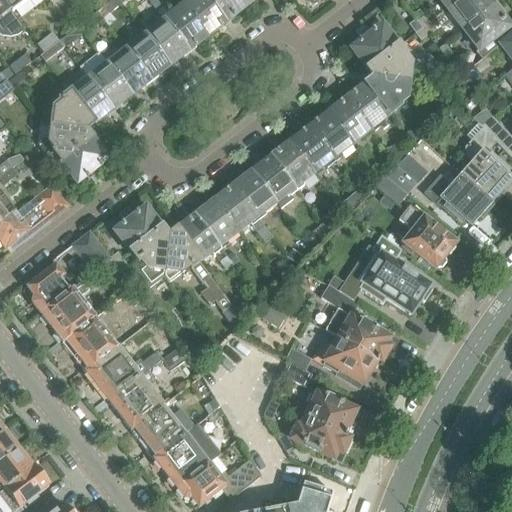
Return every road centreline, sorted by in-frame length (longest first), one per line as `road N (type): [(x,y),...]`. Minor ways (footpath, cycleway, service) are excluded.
road 1 (tertiary): [(511,297),(463,362),(389,511)]
road 2 (residential): [(141,172),(194,178),(306,90),(305,46)]
road 3 (residential): [(141,172),(152,119),(261,36),(283,33),(305,46)]
road 4 (tertiary): [(128,511),(0,345)]
road 5 (tertiary): [(425,511),(511,354)]
road 6 (residential): [(0,281),(141,172)]
